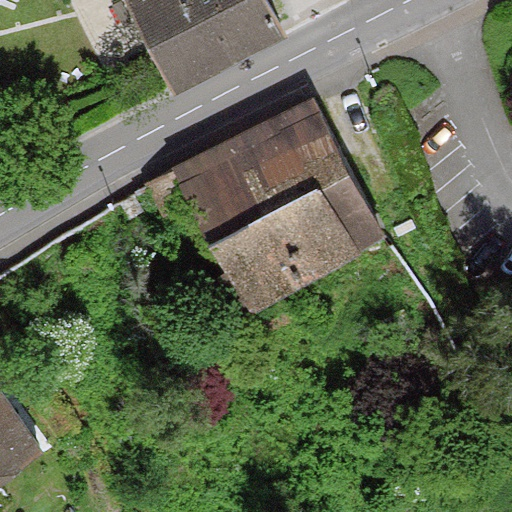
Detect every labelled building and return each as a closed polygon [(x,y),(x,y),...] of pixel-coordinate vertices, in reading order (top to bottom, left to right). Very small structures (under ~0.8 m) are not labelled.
[(282,25),(266,0),(140,0),(184,76),(282,25)] [(313,97),(177,167),(192,195),(195,200),(187,206),(193,218),(202,213),(250,296),(381,225),(313,97)] [(192,195),(177,167),(153,180),(168,209),(192,195)] [(143,208),(133,191),(120,199),(129,216),(143,208)] [(0,457),(26,438),(0,403),(0,457)]
